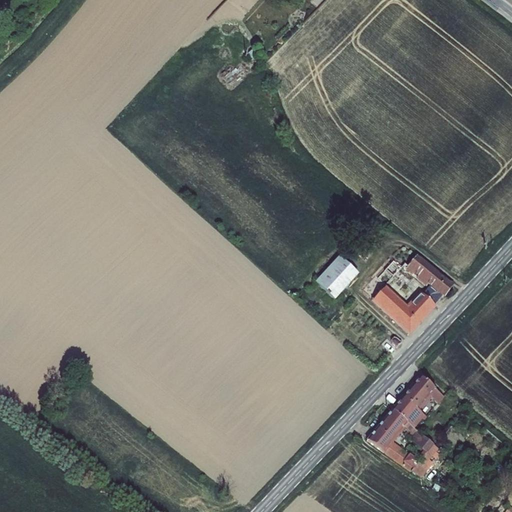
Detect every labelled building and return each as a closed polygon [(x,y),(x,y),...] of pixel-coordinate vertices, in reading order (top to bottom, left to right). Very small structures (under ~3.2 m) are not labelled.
[(407,272),(442,305),(455,290),(419,259),(407,272)] [(332,302),(338,296),(347,271),(338,263),(315,286),(332,302)] [(359,293),(408,340),(435,312),(423,299),(410,313),(387,291),(402,274),(399,269),(397,270),(394,265),(389,268),(384,263),(373,275),(375,278),(359,293)] [(338,296),(341,294),(356,278),(347,271),(338,296)] [(333,308),(342,299),(338,296),(332,302),(315,286),(312,288),(329,304),(333,308)] [(299,303),(320,322),(333,308),(329,304),(312,288),(299,303)] [(342,299),(347,304),(350,302),(341,294),(338,296),(342,299)] [(320,322),(325,327),(347,304),(342,299),(333,308),(320,322)] [(381,345),(392,357),(398,351),(394,347),(386,340),(381,345)] [(415,376),(389,409),(405,422),(413,427),(419,421),(421,422),(426,416),(416,408),(425,396),(436,404),(443,396),(415,376)] [(365,437),(415,474),(434,451),(430,448),(434,444),(431,441),(415,429),(400,446),(392,439),(405,422),(389,409),(365,437)]
